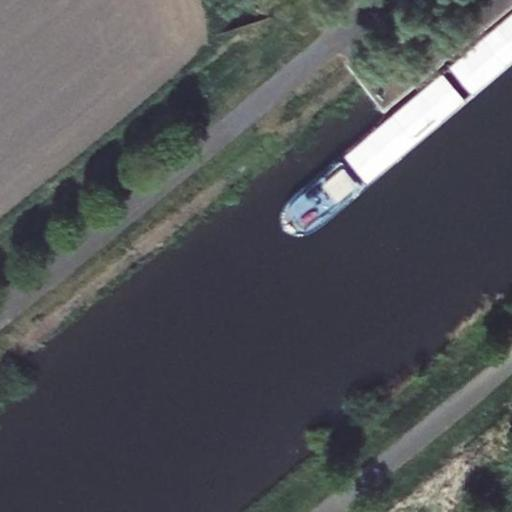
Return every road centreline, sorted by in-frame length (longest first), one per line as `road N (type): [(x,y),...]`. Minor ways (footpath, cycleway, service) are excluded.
road 1 (unclassified): [(0,310),(379,0)]
road 2 (unknown): [(327,511),(511,362)]
